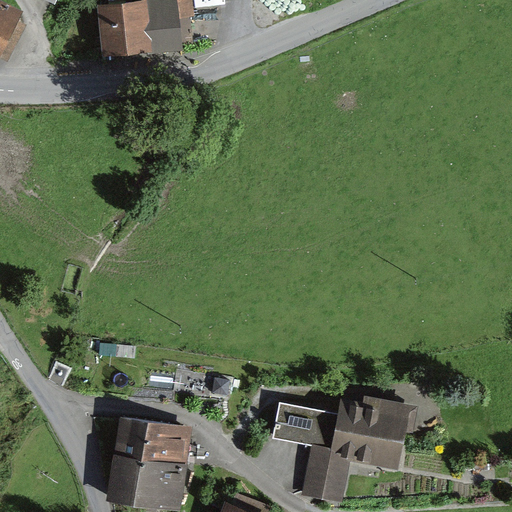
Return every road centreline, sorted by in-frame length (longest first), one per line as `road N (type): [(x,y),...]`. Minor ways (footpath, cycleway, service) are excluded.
road 1 (unclassified): [(0,90),(199,76),(380,0)]
road 2 (residential): [(304,511),(202,423),(164,413),(57,410)]
road 3 (track): [(415,424),(430,409),(431,387),(423,382),(280,382),(228,447)]
